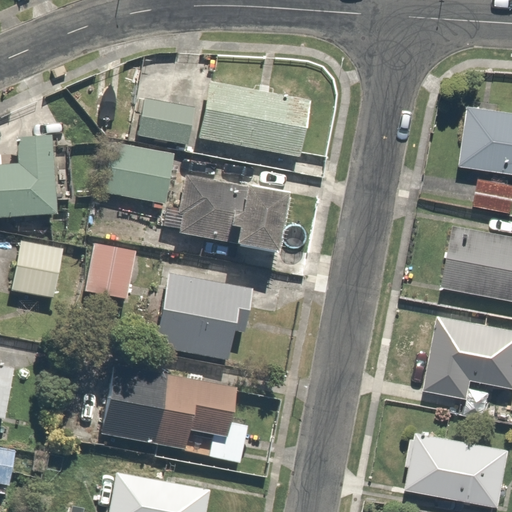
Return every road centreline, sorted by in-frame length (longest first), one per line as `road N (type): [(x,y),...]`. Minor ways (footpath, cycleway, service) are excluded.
road 1 (residential): [(304,511),(398,14)]
road 2 (residential): [(0,63),(139,10),(398,14)]
